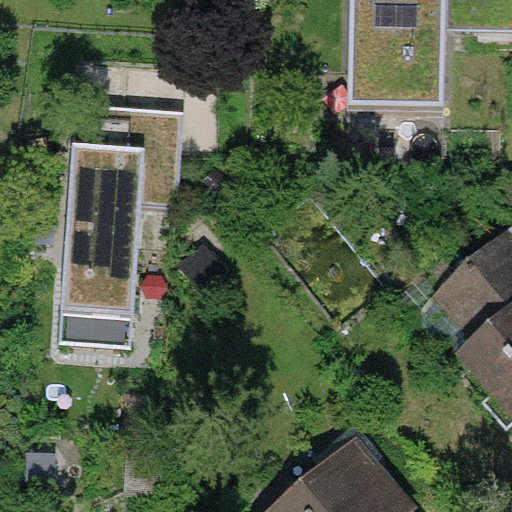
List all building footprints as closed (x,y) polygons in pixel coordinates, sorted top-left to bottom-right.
[(450,0),(349,0),(348,111),(448,112),(450,0)] [(511,3),(476,3),(475,41),(511,41),(511,3)] [(186,116),(78,108),(63,321),(135,326),(143,210),(179,212),(186,116)] [(446,366),(503,427),(511,418),(511,248),(501,237),(430,303),(469,344),(446,366)] [(400,511),(351,452),(276,511),(400,511)]
